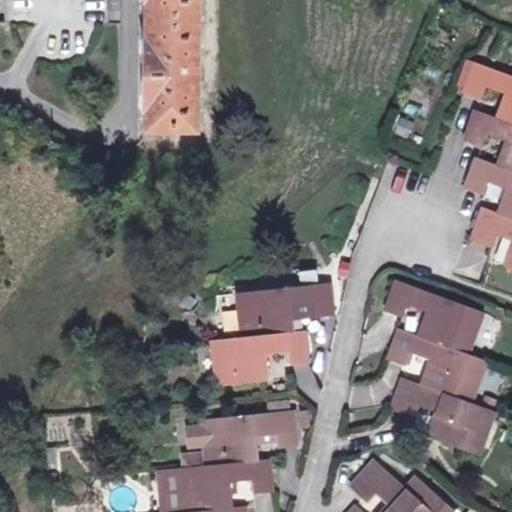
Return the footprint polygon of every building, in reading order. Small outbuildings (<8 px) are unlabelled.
[(153,115),(152,131),(199,131),(199,98),(197,98),(197,51),(199,51),(199,0),(146,0),(147,4),(153,4),(153,35),(147,35),(146,115),(153,115)] [(467,59),(457,84),(466,88),(475,63),(467,59)] [(506,93),(497,118),(511,123),(511,76),(475,63),(466,88),(464,93),(481,99),(486,86),(506,93)] [(507,141),(498,166),(511,171),(511,123),(497,118),(477,111),(466,141),(482,147),(487,134),(507,141)] [(411,140),(416,123),(395,116),(389,133),(411,140)] [(477,158),(466,188),(483,194),(488,182),(507,189),(498,213),(511,218),(511,171),(498,166),(477,158)] [(511,218),(498,213),(485,208),(474,238),(491,244),(496,231),(511,237),(511,247),(506,264),(511,266),(511,218)] [(341,261),(338,276),(349,277),(352,263),(341,261)] [(429,311),(420,336),(468,354),(484,312),(397,280),(386,310),(403,316),(408,304),(429,311)] [(333,314),(330,282),(237,293),(243,338),(296,331),(293,305),(314,302),(315,316),(333,314)] [(401,329),(390,359),(407,365),(412,353),(432,360),(423,385),(472,403),(488,361),(468,354),(420,336),(401,329)] [(309,362),(305,330),(296,331),(243,338),(213,341),(218,386),(272,380),(269,353),(289,350),(291,364),(309,362)] [(433,437),(479,453),(495,411),(472,403),(423,385),(404,378),(393,409),(413,416),(418,404),(442,412),(433,437)] [(208,466),(259,460),(256,434),(279,432),(280,445),(298,443),(295,411),(203,421),(208,466)] [(159,471),(163,511),(199,511),(234,509),(231,482),(253,480),(254,492),(272,491),(269,459),(259,460),(208,466),(159,471)] [(375,461),(353,485),(368,499),(378,489),(397,507),(391,511),(454,511),(422,482),(411,494),(404,487),(375,461)] [(414,475),(404,487),(411,494),(422,482),(414,475)]
